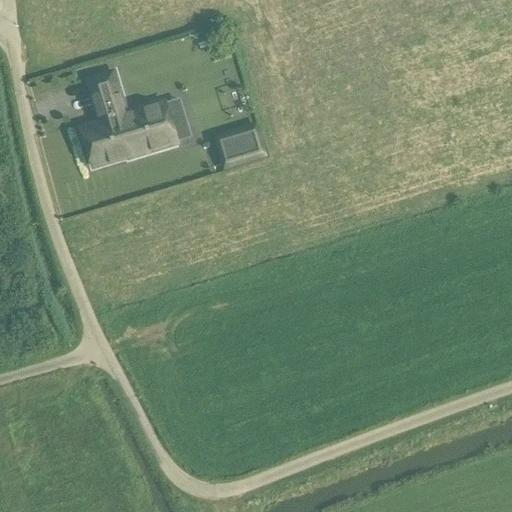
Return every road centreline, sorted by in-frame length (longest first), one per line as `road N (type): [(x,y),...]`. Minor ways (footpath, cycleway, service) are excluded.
road 1 (unclassified): [(511,389),(213,493),(165,467),(105,352)]
road 2 (unclassified): [(105,352),(63,256),(10,31)]
